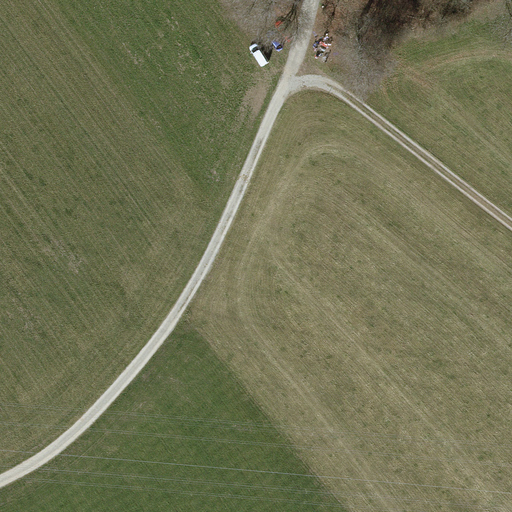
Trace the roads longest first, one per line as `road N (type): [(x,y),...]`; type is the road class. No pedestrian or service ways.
road 1 (track): [(0,479),(33,464),(128,378),(204,267),(289,79),(311,0)]
road 2 (track): [(289,79),(334,89),(511,231)]
